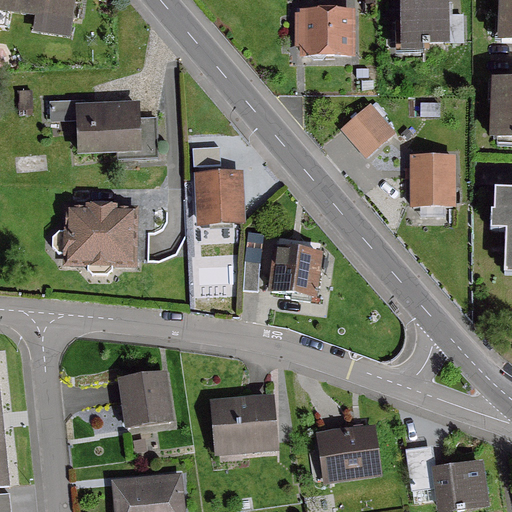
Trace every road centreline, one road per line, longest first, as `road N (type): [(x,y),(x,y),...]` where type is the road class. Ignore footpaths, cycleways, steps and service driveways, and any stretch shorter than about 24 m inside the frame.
road 1 (tertiary): [(161,0),(443,331)]
road 2 (residential): [(38,316),(267,343),(390,381)]
road 3 (residential): [(38,316),(56,511)]
road 4 (residential): [(390,381),(511,421)]
